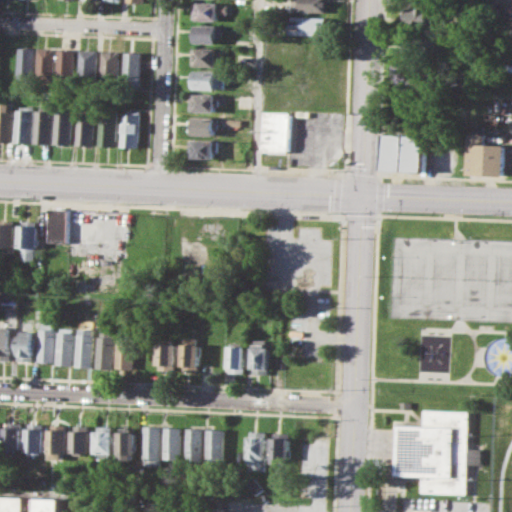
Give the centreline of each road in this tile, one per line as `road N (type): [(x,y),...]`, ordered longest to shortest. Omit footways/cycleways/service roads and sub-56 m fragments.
road 1 (secondary): [(0,179),(511,202)]
road 2 (tertiary): [(369,0),(351,511)]
road 3 (residential): [(355,404),(0,388)]
road 4 (residential): [(168,0),(158,188)]
road 5 (residential): [(0,20),(167,28)]
